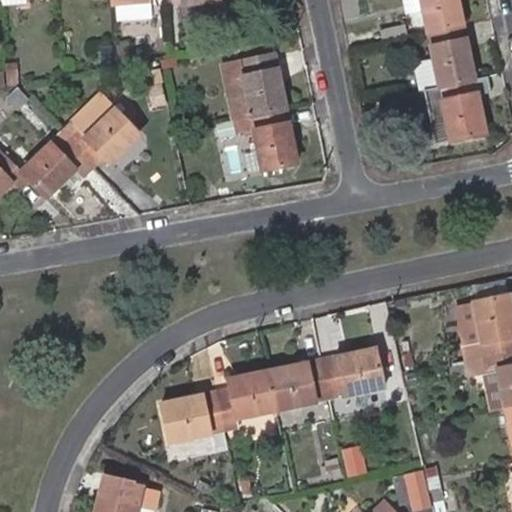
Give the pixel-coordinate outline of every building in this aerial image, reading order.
[(454,0),(418,0),(425,34),(460,27),(454,0)] [(116,4),(117,18),(149,16),(148,2),(116,4)] [(409,37),(407,26),(383,31),(385,42),(409,37)] [(460,27),(425,34),(435,88),(470,80),(460,27)] [(115,49),(119,67),(131,64),(127,46),(115,49)] [(100,67),(112,66),(111,51),(99,52),(100,67)] [(250,122),(284,115),(273,60),(238,67),(250,122)] [(6,66),(7,88),(17,87),(16,66),(6,66)] [(250,122),(238,67),(221,71),(234,125),(250,122)] [(470,80),(435,88),(441,119),(434,121),(437,142),(481,134),(470,80)] [(159,88),(146,91),(150,109),(163,106),(159,88)] [(98,99),(71,125),(86,141),(112,113),(98,99)] [(378,108),(367,111),(370,125),(382,122),(378,108)] [(66,144),(92,170),(103,160),(108,166),(138,138),(112,113),(86,141),(71,125),(59,137),(66,144)] [(295,170),(284,115),(250,122),(252,133),(261,176),(295,170)] [(437,142),(434,121),(417,124),(421,145),(437,142)] [(234,125),(233,125),(236,136),(252,133),(250,122),(234,125)] [(29,180),(48,199),(73,174),(81,180),(92,170),(66,144),(54,155),(47,149),(23,173),(29,180)] [(183,148),(186,163),(199,160),(196,145),(183,148)] [(0,195),(10,185),(18,193),(29,180),(23,173),(4,154),(0,158),(0,195)] [(474,291),(477,305),(503,300),(500,286),(474,291)] [(511,351),(511,330),(506,299),(503,300),(477,305),(471,307),(471,308),(453,312),(462,363),(511,351)] [(373,351),(320,362),(327,402),(381,390),(373,351)] [(502,412),(511,409),(511,351),(462,363),(465,378),(494,372),(502,412)] [(327,402),(320,362),(267,373),(275,413),(327,402)] [(275,413),(267,373),(229,381),(230,393),(214,397),(223,435),(239,432),(237,422),(275,413)] [(223,435),(214,397),(162,408),(170,446),(223,435)] [(511,461),(511,409),(502,412),(511,461)] [(422,471),(424,481),(436,478),(434,468),(422,471)] [(420,473),(407,476),(414,509),(427,505),(420,473)] [(436,478),(424,481),(429,502),(441,500),(436,478)] [(102,481),(95,511),(153,511),(158,496),(140,492),(124,488),(124,486),(102,481)] [(390,511),(381,503),(371,511),(390,511)]
